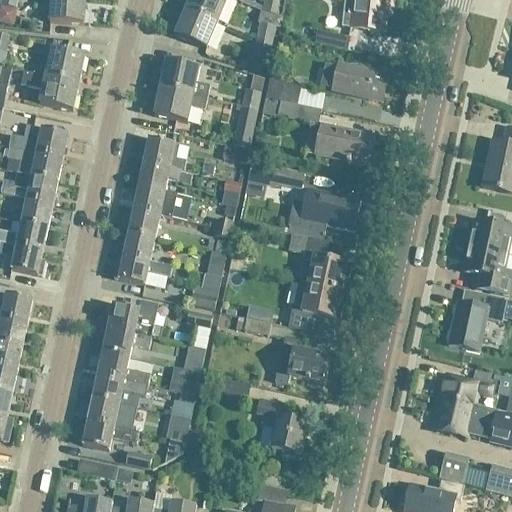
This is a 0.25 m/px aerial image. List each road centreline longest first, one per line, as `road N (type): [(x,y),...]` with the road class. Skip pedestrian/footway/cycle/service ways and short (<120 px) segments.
road 1 (tertiary): [(344,511),(456,0)]
road 2 (residential): [(25,511),(136,0)]
